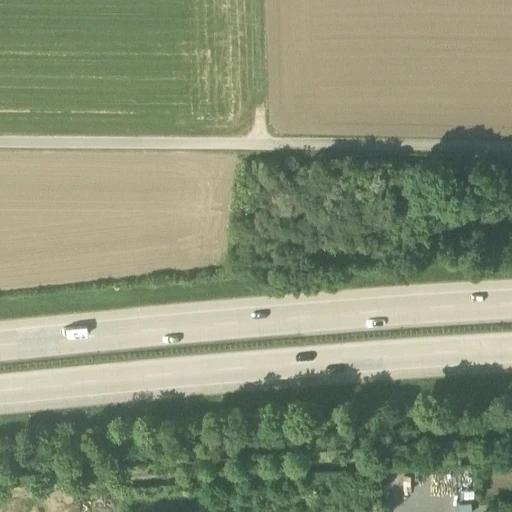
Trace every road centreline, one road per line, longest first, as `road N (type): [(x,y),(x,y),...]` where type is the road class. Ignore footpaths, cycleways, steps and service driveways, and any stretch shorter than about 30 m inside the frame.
road 1 (motorway): [(0,394),(511,351)]
road 2 (motorway): [(511,307),(0,349)]
road 3 (track): [(511,146),(0,142)]
road 4 (track): [(259,144),(256,0)]
